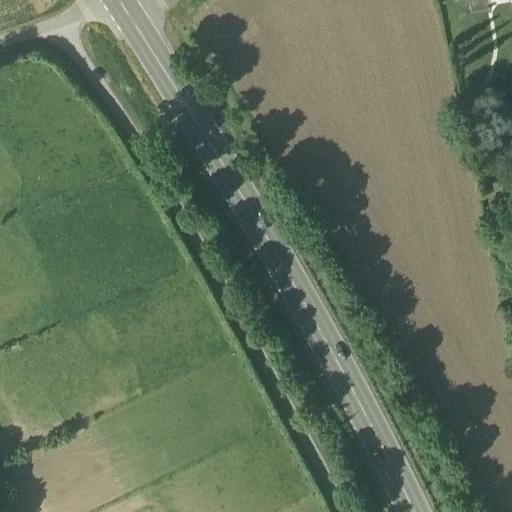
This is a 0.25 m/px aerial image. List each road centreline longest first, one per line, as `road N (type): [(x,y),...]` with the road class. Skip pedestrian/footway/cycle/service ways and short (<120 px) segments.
road 1 (primary): [(118,3),(354,390),(415,511)]
road 2 (unclassified): [(342,511),(238,313),(56,28)]
